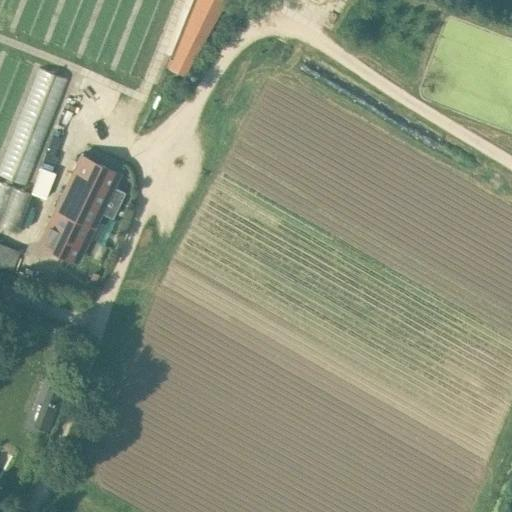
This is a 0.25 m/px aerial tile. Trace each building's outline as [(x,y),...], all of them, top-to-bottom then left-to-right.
[(192,0),(170,57),(167,66),(176,69),(185,74),(225,0),(192,0)] [(38,65),(0,168),(0,173),(28,184),(68,76),(38,65)] [(100,211),(113,217),(125,192),(112,186),(118,173),(81,155),(39,242),(77,260),(100,211)] [(45,197),(55,172),(41,166),(31,191),(45,197)] [(0,227),(16,234),(30,195),(0,183),(0,227)] [(0,239),(0,266),(12,270),(20,245),(0,239)] [(45,392),(43,397),(58,403),(63,392),(55,389),(48,386),(45,392)]
